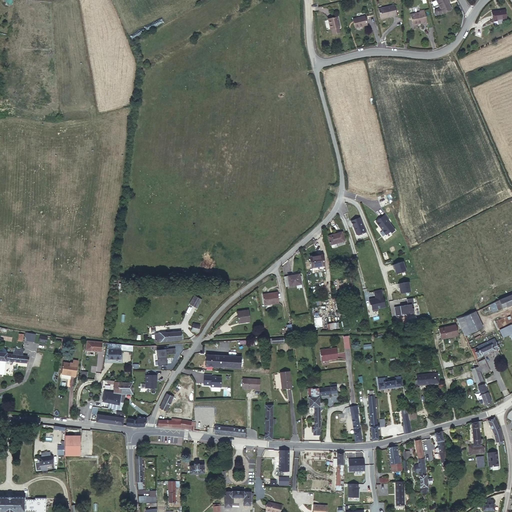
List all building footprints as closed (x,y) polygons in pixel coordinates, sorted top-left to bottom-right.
[(448,1),(449,0),(437,0),(442,8),(444,13),(452,9),(448,1)] [(379,11),(381,21),(398,16),(396,8),(379,11)] [(421,12),(412,15),(415,25),(423,23),(424,24),(428,23),(425,10),(420,11),(421,12)] [(505,10),(493,11),(494,19),(506,18),(505,10)] [(354,22),(357,29),(369,26),(367,18),(354,22)] [(332,33),(333,32),(340,31),(341,30),(339,20),(329,22),(332,33)] [(389,219),(385,214),(376,222),(387,234),(390,231),(392,233),(395,230),(388,220),(389,219)] [(366,232),(360,217),(351,221),(354,227),(356,230),(355,230),(357,235),(358,235),(366,232)] [(325,238),(328,248),(344,244),(342,234),(325,238)] [(308,256),(309,268),(322,266),(321,255),(308,256)] [(403,261),(392,265),(394,269),(395,269),(397,274),(406,271),(403,261)] [(297,271),(282,274),(284,283),(299,281),(297,271)] [(408,282),(397,283),(398,288),(399,287),(400,293),(410,292),(408,282)] [(385,307),(381,290),(374,292),(375,298),(369,300),(370,305),(371,305),(373,312),(378,311),(377,308),(385,307)] [(260,292),(261,303),(277,301),(275,291),(260,292)] [(190,295),(185,303),(190,306),(195,299),(190,295)] [(511,295),(504,299),(488,306),(491,312),(511,304),(511,295)] [(411,304),(406,305),(406,310),(392,311),(393,320),(405,319),(405,320),(412,319),(412,312),(410,312),(410,310),(412,310),(411,304)] [(234,313),(236,323),(246,321),(245,311),(234,313)] [(455,319),(462,336),(476,330),(468,314),(460,318),(455,319)] [(440,330),(441,340),(458,337),(456,328),(440,330)] [(157,333),(157,340),(174,340),(182,339),(181,333),(183,333),(182,330),(180,330),(176,331),(157,333)] [(288,345),(287,338),(270,339),(271,346),(288,345)] [(101,342),(82,340),(81,347),(100,350),(101,342)] [(121,349),(121,345),(107,343),(107,351),(120,352),(121,349)] [(476,354),(472,355),(475,362),(497,352),(494,346),(488,349),(481,352),(480,349),(475,351),(476,354)] [(175,348),(156,350),(158,366),(167,365),(166,354),(175,353),(175,348)] [(0,349),(0,356),(28,358),(29,351),(0,349)] [(339,349),(322,350),(322,361),(339,359),(339,349)] [(107,351),(106,359),(120,360),(120,352),(107,351)] [(60,373),(67,374),(68,362),(69,356),(67,356),(67,353),(63,353),(60,373)] [(204,353),(203,365),(238,368),(239,356),(204,353)] [(68,362),(67,374),(71,374),(70,376),(74,376),(76,363),(68,362)] [(478,370),(482,378),(491,373),(488,366),(478,370)] [(483,379),(482,378),(478,370),(477,367),(472,370),(471,370),(476,382),(478,381),(483,379)] [(279,372),(281,388),(290,388),(289,371),(279,372)] [(210,374),(202,374),(201,384),(208,384),(208,386),(218,387),(219,377),(209,376),(210,374)] [(439,384),(436,374),(416,376),(416,381),(414,381),(415,388),(439,384)] [(146,375),(145,388),(156,388),(156,379),(157,379),(157,375),(146,375)] [(335,376),(317,378),(318,392),(336,390),(335,376)] [(317,378),(307,378),(307,387),(317,386),(317,378)] [(243,379),(242,387),(256,389),(256,391),(260,392),(261,381),(243,379)] [(387,381),(379,382),(377,382),(378,388),(403,387),(403,379),(394,380),(387,381)] [(486,392),(488,391),(483,379),(478,381),(482,394),(486,392)] [(118,391),(119,384),(115,384),(115,383),(105,382),(105,387),(111,388),(110,396),(101,394),(100,403),(116,405),(116,403),(118,391)] [(129,393),(130,386),(119,384),(118,391),(121,392),(129,393)] [(309,439),(320,440),(319,428),(318,407),(318,400),(318,392),(317,386),(307,387),(307,406),(312,406),(313,425),(310,425),(311,430),(312,430),(312,433),(309,433),(309,439)] [(491,401),(486,392),(482,394),(481,394),(485,403),(491,401)] [(368,441),(376,440),(372,393),(366,393),(368,441)] [(175,398),(168,394),(164,400),(159,408),(164,411),(167,410),(175,398)] [(262,437),(270,438),(271,402),(262,402),(262,437)] [(406,407),(400,408),(403,434),(409,433),(407,420),(407,413),(406,407)] [(414,412),(407,413),(407,420),(415,419),(414,412)] [(95,413),(94,420),(120,423),(120,417),(117,417),(117,415),(95,413)] [(124,423),(139,424),(143,414),(132,414),(132,418),(124,417),(124,423)] [(500,441),(504,441),(496,417),(490,419),(495,432),(498,442),(500,441)] [(155,426),(178,429),(179,427),(179,420),(156,418),(155,426)] [(179,427),(192,429),(193,419),(179,418),(179,420),(179,427)] [(483,419),(474,421),(475,439),(481,438),(481,424),(483,424),(483,419)] [(212,432),(241,434),(242,427),(213,426),(212,432)] [(448,460),(443,429),(437,431),(439,446),(438,446),(436,448),(437,450),(438,451),(440,451),(442,461),(448,460)] [(80,436),(65,436),(65,441),(65,455),(65,456),(80,456),(80,436)] [(420,491),(430,491),(430,482),(428,483),(427,463),(423,438),(417,439),(419,456),(419,463),(420,491)] [(397,441),(389,443),(392,468),(402,467),(401,455),(398,455),(397,441)] [(344,449),(337,450),(337,455),(337,462),(336,485),(340,485),(342,463),(344,463),(344,449)] [(289,450),(280,450),(279,471),(289,472),(289,450)] [(42,456),(39,456),(39,465),(51,465),(51,456),(47,456),(47,452),(42,452),(42,456)] [(499,460),(498,453),(488,454),(489,467),(499,466),(499,462),(498,462),(498,461),(499,460)] [(476,457),(477,468),(485,467),(484,456),(476,457)] [(142,481),(141,457),(133,457),(134,482),(136,482),(141,481),(142,481)] [(364,459),(348,460),(349,472),(365,471),(364,459)] [(195,466),(192,467),(193,475),(206,474),(205,465),(201,466),(201,463),(195,463),(195,466)] [(359,485),(348,485),(348,498),(358,499),(359,485)] [(252,492),(225,492),(225,504),(228,504),(228,507),(235,507),(235,500),(246,500),(246,505),(252,504),(253,501),(255,501),(255,498),(252,498),(252,492)] [(0,494),(0,509),(24,510),(24,508),(24,497),(24,495),(0,494)] [(34,497),(24,497),(24,508),(34,509),(34,511),(39,511),(39,501),(46,501),(46,495),(34,495),(34,497)] [(491,498),(486,499),(486,509),(497,509),(497,501),(491,501),(491,498)] [(278,511),(280,506),(267,503),(265,511),(268,511),(278,511)]
